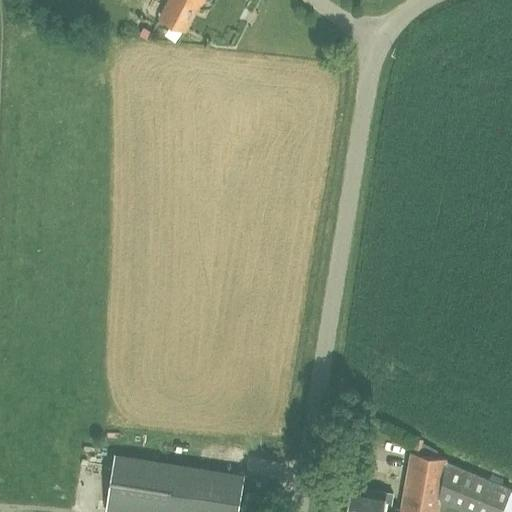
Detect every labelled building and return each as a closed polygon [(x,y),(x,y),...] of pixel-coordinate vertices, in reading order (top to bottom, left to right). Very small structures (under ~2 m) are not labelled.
[(199,6),(202,0),(168,0),(161,15),(186,28),(197,6),(199,6)] [(446,459),(446,456),(413,450),(406,492),(440,497),(446,459)] [(168,511),(177,460),(115,451),(106,511),(168,511)] [(446,459),(440,497),(454,503),(451,511),(467,511),(469,509),(475,511),(501,511),(511,487),(511,486),(446,459)] [(108,495),(109,463),(95,463),(94,495),(108,495)] [(437,511),(440,497),(406,492),(403,507),(391,505),(394,492),(352,485),(347,511),(437,511)] [(511,511),(511,487),(501,511),(511,511)]
